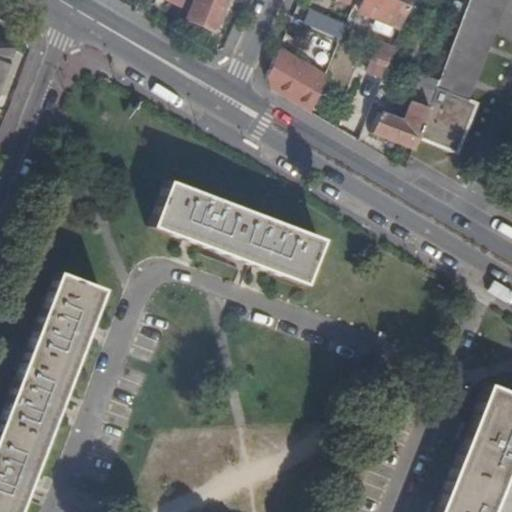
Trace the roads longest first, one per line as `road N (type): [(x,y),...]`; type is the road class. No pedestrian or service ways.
road 1 (tertiary): [(226,98),(258,129),(511,286)]
road 2 (tertiary): [(511,251),(269,111),(226,98)]
road 3 (residential): [(0,198),(76,11)]
road 4 (tertiary): [(226,98),(76,11)]
